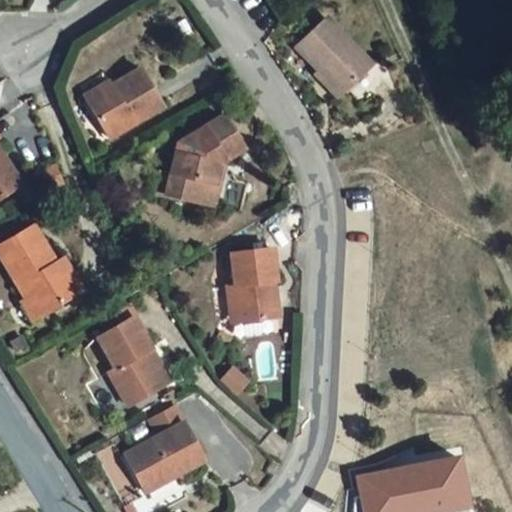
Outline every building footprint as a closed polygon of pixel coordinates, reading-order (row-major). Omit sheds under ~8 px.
[(341,102),(370,70),(324,28),(294,56),(341,102)] [(107,141),(160,109),(138,76),(108,93),(105,89),(82,104),(107,141)] [(222,165),(239,154),(220,122),(172,151),(166,200),(200,207),(204,184),(219,185),(222,165)] [(0,199),(15,190),(0,167),(0,199)] [(0,274),(28,325),(67,304),(54,281),(48,281),(45,275),(50,271),(26,232),(0,247),(0,274)] [(271,283),(267,254),(232,258),(235,292),(230,292),(234,325),(269,321),(264,284),(271,283)] [(122,412),(160,391),(143,361),(148,358),(130,326),(94,346),(109,375),(104,379),(122,412)] [(226,379),(215,390),(230,403),(240,392),(226,379)] [(143,426),(154,446),(179,432),(168,412),(143,426)] [(169,483),(198,468),(179,432),(154,446),(121,463),(137,492),(165,478),(169,483)] [(459,511),(449,461),(351,480),(354,499),(347,499),(345,511),(459,511)]
